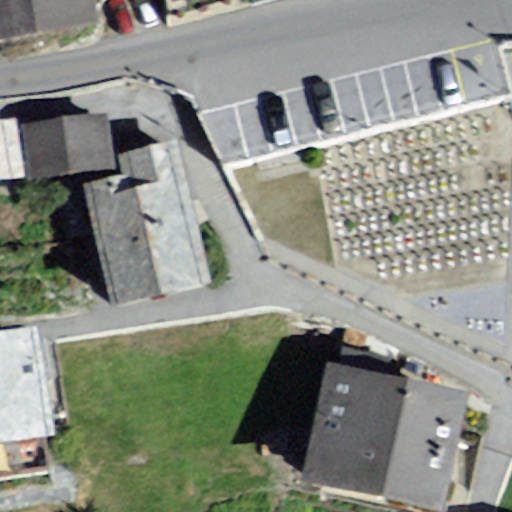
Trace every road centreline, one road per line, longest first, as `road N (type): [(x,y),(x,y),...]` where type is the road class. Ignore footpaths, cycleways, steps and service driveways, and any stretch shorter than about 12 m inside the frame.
road 1 (residential): [(511,398),(272,290)]
road 2 (residential): [(272,290),(238,243),(165,53)]
road 3 (residential): [(272,290),(53,331)]
road 4 (unclassified): [(165,53),(381,0)]
road 5 (unclassified): [(0,81),(165,53)]
